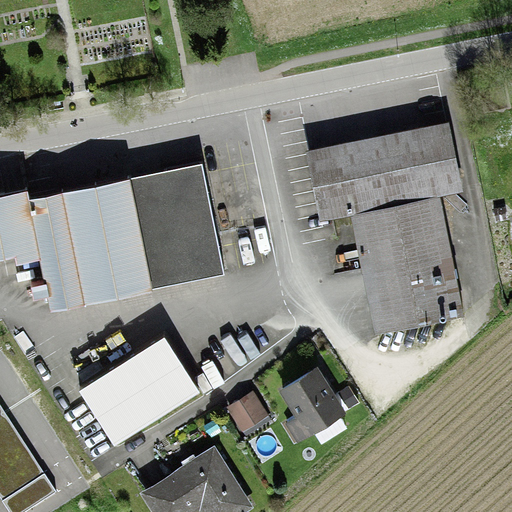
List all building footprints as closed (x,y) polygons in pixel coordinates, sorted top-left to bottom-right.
[(322,214),(350,208),(439,190),(460,186),(447,122),(309,150),(322,214)] [(40,254),(51,306),(224,271),(202,160),(29,195),(27,186),(0,191),(0,253),(15,250),(17,259),(40,254)] [(439,190),(350,208),(375,331),(463,313),(439,190)] [(199,387),(164,332),(79,386),(114,441),(199,387)] [(315,367),(283,388),(310,430),(342,410),(315,367)] [(0,497),(9,511),(26,511),(56,493),(0,405),(0,497)] [(213,449),(145,491),(158,511),(187,511),(206,501),(212,511),(234,511),(248,504),(213,449)]
